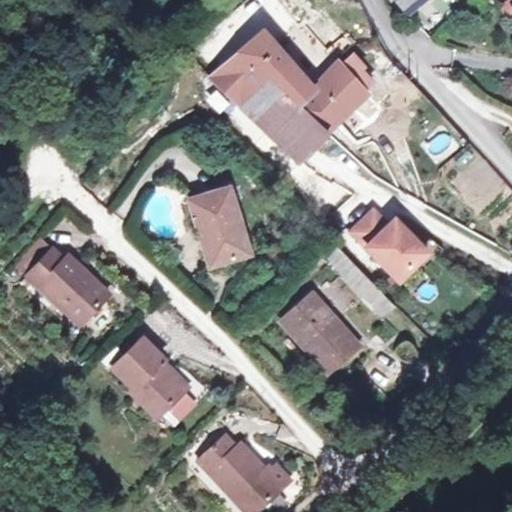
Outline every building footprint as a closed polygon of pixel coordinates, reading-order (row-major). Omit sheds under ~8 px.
[(397,0),(409,13),(424,0),(397,0)] [(511,0),(508,0),(500,4),(508,16),(511,13),(511,0)] [(265,32),(212,79),(240,105),(299,161),(317,144),(345,117),(367,95),(370,98),(380,89),(361,70),(365,67),(353,54),(341,65),(337,61),(315,85),(313,87),(265,32)] [(127,140),(114,132),(101,151),(114,160),(127,140)] [(232,188),(190,201),(211,268),(252,255),(246,237),(237,240),(232,221),(241,218),(232,188)] [(373,211),(352,233),(399,281),(428,253),(395,221),(388,228),(373,211)] [(246,237),(241,218),(232,221),(237,240),(246,237)] [(51,237),(26,263),(77,313),(106,282),(66,244),(62,247),(51,237)] [(395,309),(331,243),(318,256),(381,322),(395,309)] [(359,348),(314,295),(282,323),(327,375),(359,348)] [(163,349),(142,326),(111,356),(132,377),(129,380),(155,407),(181,382),(156,355),(162,351),(163,349)] [(187,377),(162,351),(156,355),(181,382),(187,377)] [(233,437),(223,427),(197,450),(247,504),(252,499),(272,479),(277,475),(238,432),(233,437)] [(279,487),(272,479),(252,499),(258,506),(279,487)]
